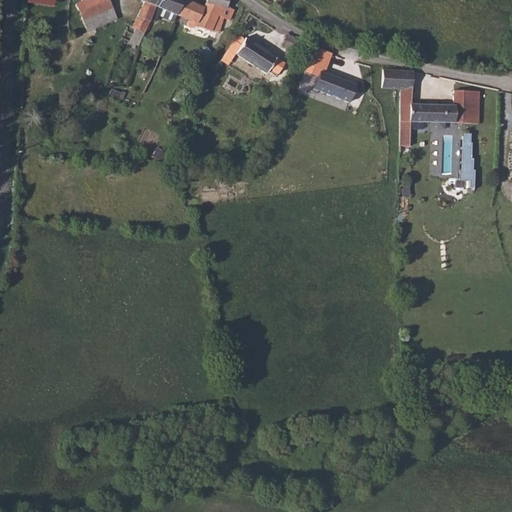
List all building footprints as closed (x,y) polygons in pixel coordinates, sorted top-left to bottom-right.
[(34,0),(34,4),(57,12),(60,1),(41,0),(34,0)] [(78,0),(75,1),(83,17),(110,5),(107,0),(78,0)] [(125,34),(140,42),(141,39),(152,18),(155,12),(160,0),(148,0),(135,24),(132,22),(125,34)] [(152,18),(157,21),(160,14),(175,21),(177,14),(182,9),(185,0),(160,0),(155,12),(152,18)] [(177,14),(188,18),(186,25),(212,31),(214,24),(221,26),(224,18),(218,18),(221,4),(208,1),(206,7),(189,0),(185,0),(182,9),(177,14)] [(34,4),(31,15),(55,21),(57,12),(34,4)] [(218,18),(224,18),(229,19),(232,6),(229,6),(226,5),(221,4),(218,18)] [(83,17),(85,22),(88,27),(92,24),(115,15),(110,5),(83,17)] [(232,49),(270,72),(273,66),(281,71),(287,60),(251,39),(264,17),(253,12),(251,13),(249,18),(250,21),(242,35),(240,35),(232,49)] [(290,29),(283,42),(300,51),(307,37),(290,29)] [(197,53),(206,61),(213,53),(204,45),(197,53)] [(388,80),(407,83),(417,84),(420,67),(390,63),(388,80)] [(312,91),(349,102),(355,84),(321,71),(312,91)] [(398,138),(404,139),(407,139),(411,117),(467,127),(476,128),(477,127),(483,95),(457,91),(454,105),(414,98),(417,84),(407,83),(398,138)] [(463,135),(462,135),(460,179),(468,180),(469,188),(473,188),(473,169),(472,169),(472,159),(470,159),(470,142),(469,142),(470,133),(464,133),(463,135)]
